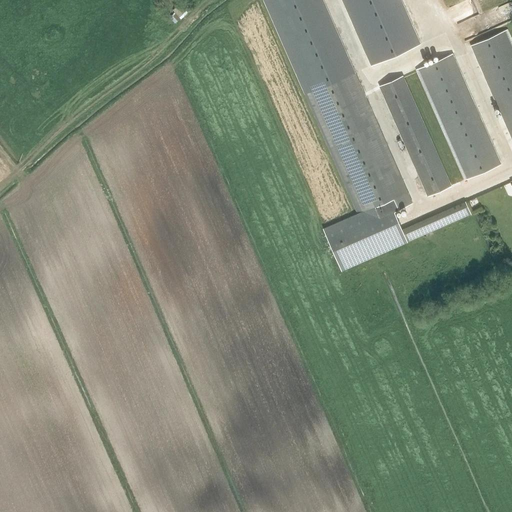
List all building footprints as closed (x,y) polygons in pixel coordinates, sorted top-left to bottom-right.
[(394,211),(412,203),(322,0),(265,0),(359,213),(323,229),(341,271),(407,242),(394,211)] [(401,0),(342,0),(371,66),(421,44),(401,0)] [(472,10),(474,14),(508,0),(465,0),(461,2),(466,12),(472,10)] [(173,12),(169,17),(174,23),(186,12),(179,4),(172,11),(173,12)] [(470,46),(511,140),(511,47),(505,30),(470,46)] [(418,69),(466,179),(501,164),(452,54),(418,69)] [(381,86),(429,195),(449,186),(400,77),(381,86)]
